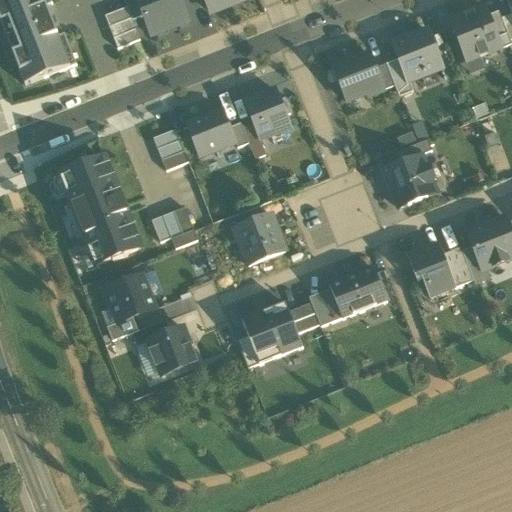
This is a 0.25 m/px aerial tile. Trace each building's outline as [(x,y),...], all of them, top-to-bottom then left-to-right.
[(52,6),(50,0),(0,0),(0,24),(25,88),(77,67),(64,36),(58,39),(46,8),(52,6)] [(132,22),(143,18),(136,0),(123,0),(127,10),(132,22)] [(151,38),(188,24),(179,2),(178,0),(136,0),(143,18),(151,38)] [(205,0),(211,15),(246,1),(245,0),(205,0)] [(105,18),(118,51),(140,42),(132,22),(127,10),(105,18)] [(487,18),(484,11),(473,15),(474,18),(452,27),(467,65),(479,60),(501,52),(487,18)] [(499,14),(487,18),(501,52),(511,47),(501,21),(499,14)] [(451,24),(452,27),(474,18),(473,15),(451,24)] [(511,16),(501,21),(511,47),(511,16)] [(408,84),(409,83),(441,71),(426,33),(393,46),(399,61),(408,84)] [(369,99),(383,93),(375,71),(369,56),(334,70),(347,104),(368,96),(369,99)] [(479,60),(467,65),(465,66),(470,78),(484,73),(479,60)] [(399,61),(386,66),(394,89),(399,100),(413,94),(409,83),(408,84),(399,61)] [(386,66),(375,71),(383,93),(394,89),(386,66)] [(285,118),(280,104),(275,92),(245,104),(253,124),(260,142),(290,130),(285,118)] [(280,104),(285,118),(290,116),(285,102),(280,104)] [(199,159),(235,145),(230,130),(223,114),(186,128),(199,159)] [(260,142),(253,124),(242,129),(249,146),(255,162),(266,157),(260,142)] [(240,126),(230,130),(235,145),(238,151),(249,146),(242,129),(240,126)] [(175,132),(153,141),(166,174),(188,165),(175,132)] [(411,136),(398,142),(401,151),(415,145),(411,136)] [(398,167),(422,158),(432,154),(427,143),(394,156),(398,167)] [(398,167),(384,172),(399,212),(437,197),(432,184),(436,183),(430,169),(427,170),(422,158),(398,167)] [(114,183),(105,162),(92,167),(91,165),(76,171),(77,173),(60,179),(72,208),(85,239),(84,240),(96,269),(112,262),(113,264),(128,258),(127,256),(140,251),(132,229),(131,229),(113,184),(114,183)] [(175,252),(198,244),(184,210),(152,223),(160,245),(171,241),(175,252)] [(248,268),(285,254),(271,217),(234,231),(248,268)] [(511,261),(511,240),(504,220),(467,234),(473,249),(482,273),(486,272),(511,261)] [(430,300),(455,291),(441,258),(437,246),(407,258),(417,283),(423,281),(430,300)] [(473,249),(461,253),(473,284),(475,287),(489,281),(486,272),(482,273),(473,249)] [(441,258),(455,291),(473,284),(461,253),(460,250),(441,258)] [(329,289),(330,291),(342,321),(342,322),(387,304),(374,271),(329,289)] [(105,293),(118,325),(118,326),(133,320),(155,312),(142,278),(105,293)] [(342,321),(330,291),(309,300),(311,305),(320,328),(321,329),(342,321)] [(311,305),(289,314),(297,336),(320,328),(311,305)] [(242,323),(247,338),(259,367),(303,350),(297,336),(289,314),(285,306),(242,323)] [(118,326),(118,325),(107,329),(112,344),(132,336),(138,333),(133,320),(118,326)] [(170,335),(165,323),(138,333),(132,336),(137,349),(148,345),(148,344),(170,335)] [(197,364),(183,330),(170,335),(148,344),(148,345),(151,353),(150,354),(156,369),(157,369),(161,378),(197,364)] [(248,371),(259,367),(247,338),(236,342),(248,371)]
